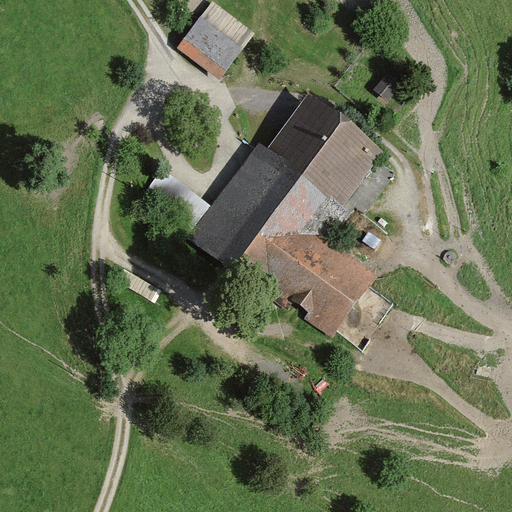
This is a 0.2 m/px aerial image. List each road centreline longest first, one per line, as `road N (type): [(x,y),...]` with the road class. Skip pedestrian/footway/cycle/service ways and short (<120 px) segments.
road 1 (track): [(102,511),(127,438),(98,287),(101,236),(113,154),(159,60),(158,39),(131,0)]
road 2 (track): [(511,330),(454,287),(423,250),(388,153),(325,108),(226,96),(159,60)]
